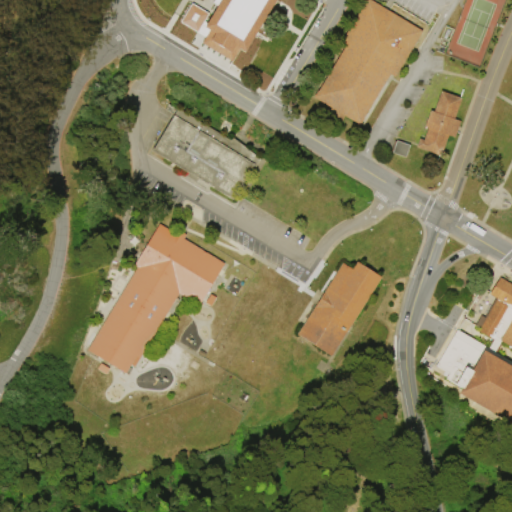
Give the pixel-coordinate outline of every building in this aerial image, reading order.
[(202,45),(233,63),(241,50),(246,53),(277,0),(221,0),(205,29),(210,31),(202,45)] [(362,0),(367,0),(419,30),(392,77),(386,74),(358,123),(312,96),(341,46),(337,44),(362,0)] [(441,90),(435,110),(430,108),(423,128),(427,129),(421,149),(440,155),(446,135),(453,138),(458,121),(454,120),(461,96),(441,90)] [(175,109),(150,150),(232,200),(258,159),(231,138),(229,141),(175,109)] [(403,158),(408,145),(394,140),(390,153),(403,158)] [(86,351),(161,227),(227,267),(202,308),(181,296),(131,378),(86,351)] [(343,264),(297,338),(325,356),(344,326),(349,329),(381,280),(356,264),(352,270),(343,264)] [(488,275),(511,287),(511,422),(459,394),(468,377),(441,364),(488,275)]
